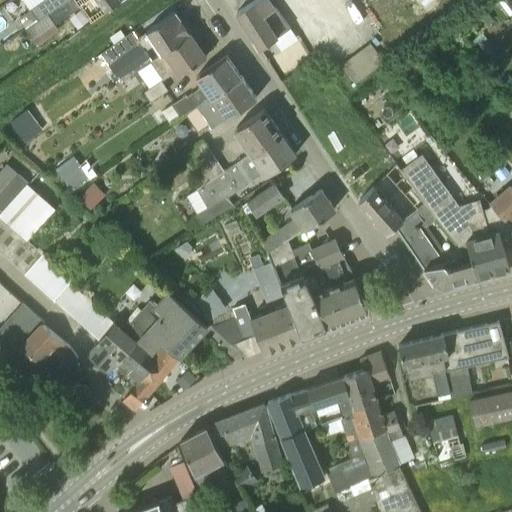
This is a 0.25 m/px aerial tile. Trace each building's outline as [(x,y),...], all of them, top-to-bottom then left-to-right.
[(67,0),(39,21),(26,30),(33,40),(80,7),(75,0),(67,0)] [(39,21),(67,0),(42,0),(30,9),(39,21)] [(93,0),(104,15),(124,0),(93,0)] [(274,9),(267,0),(256,0),(236,13),(258,49),(290,29),(275,8),(274,9)] [(480,9),(471,17),(482,30),(491,22),(480,9)] [(149,62),(188,34),(174,13),(136,38),(132,32),(93,59),(99,68),(117,57),(122,65),(134,57),(141,68),(149,62)] [(188,34),(149,62),(161,81),(174,72),(177,77),(205,58),(188,34)] [(185,115),(240,78),(225,58),(194,79),(200,88),(187,96),(187,95),(170,106),(178,118),(184,114),(185,115)] [(108,100),(134,83),(129,75),(103,92),(108,100)] [(240,78),(185,115),(196,133),(208,125),(211,128),(254,98),(240,78)] [(150,103),(167,91),(160,82),(143,93),(150,103)] [(250,154),(279,133),(263,110),(233,131),(248,153),(249,152),(250,154)] [(223,173),(204,185),(195,190),(206,207),(188,219),(195,229),(232,205),(227,197),(262,174),(264,177),(295,155),(280,133),(280,134),(279,133),(250,154),(249,152),(248,153),(249,155),(223,173)] [(204,185),(223,173),(202,142),(182,155),(204,185)] [(511,241),(508,228),(490,206),(481,211),(478,200),(457,206),(421,155),(400,170),(408,182),(407,183),(423,204),(435,220),(436,220),(458,246),(456,247),(479,277),(511,267),(511,241)] [(90,180),(73,157),(55,170),(71,193),(90,180)] [(0,191),(17,172),(8,164),(7,163),(0,170),(0,191)] [(386,233),(394,227),(423,204),(407,183),(396,167),(373,187),(357,202),(386,233)] [(17,172),(0,191),(0,208),(2,211),(29,182),(17,172)] [(255,218),(283,199),(273,184),(245,203),(255,218)] [(90,210),(103,198),(91,185),(78,197),(90,210)] [(508,228),(511,241),(511,189),(508,185),(488,203),(490,206),(508,228)] [(266,253),(331,212),(334,210),(320,190),(288,211),(289,214),(273,225),(276,230),(259,242),(266,253)] [(426,228),(435,220),(423,204),(394,227),(422,269),(432,284),(442,287),(479,277),(456,247),(444,254),(426,228)] [(110,219),(103,211),(94,218),(100,226),(110,219)] [(4,221),(0,225),(0,243),(13,230),(4,221)] [(0,253),(5,257),(22,238),(13,230),(0,243),(0,253)] [(22,238),(5,257),(14,266),(32,246),(22,238)] [(312,294),(325,326),(371,310),(356,274),(353,276),(334,240),(311,250),(307,242),(305,243),(312,262),(299,266),(312,294)] [(312,262),(305,243),(292,249),(294,256),(273,266),(281,286),(288,302),(301,337),(309,334),(324,327),(325,326),(312,294),(299,266),(312,262)] [(32,246),(14,266),(22,273),(39,253),(32,246)] [(39,253),(22,273),(32,282),(49,262),(39,253)] [(248,258),(253,269),(263,266),(258,254),(248,258)] [(49,262),(32,282),(42,291),(60,271),(49,262)] [(69,283),(71,281),(60,271),(42,291),(53,300),(69,283)] [(69,283),(53,300),(61,307),(77,290),(69,283)] [(61,307),(70,316),(87,299),(77,290),(61,307)] [(161,344),(179,358),(206,327),(166,291),(154,304),(149,299),(125,327),(115,319),(114,322),(136,343),(151,356),(161,344)] [(80,324),(96,307),(87,299),(70,316),(80,324)] [(301,337),(288,302),(274,307),(270,309),(268,304),(259,307),(261,313),(249,317),(244,304),(231,308),(235,317),(213,324),(234,343),(260,333),(267,351),(301,337),(309,334),(301,337)] [(35,333),(43,324),(24,307),(16,315),(35,333)] [(90,334),(107,316),(96,307),(80,324),(90,334)] [(35,333),(16,315),(8,324),(26,342),(35,333)] [(136,343),(114,322),(107,316),(90,334),(100,342),(89,355),(107,370),(113,362),(118,366),(123,359),(136,343)] [(447,333),(462,397),(472,394),(465,365),(506,356),(498,321),(447,333)] [(26,342),(8,324),(0,333),(0,341),(17,352),(20,348),(26,342)] [(68,371),(79,358),(67,345),(43,324),(35,333),(26,342),(20,348),(39,363),(48,353),(68,371)] [(439,402),(462,397),(447,333),(442,334),(397,346),(402,367),(404,366),(407,378),(430,373),(430,372),(432,371),(439,402)] [(158,361),(151,356),(136,343),(123,359),(131,366),(125,372),(136,382),(123,397),(126,399),(140,381),(141,381),(158,361)] [(178,359),(179,358),(161,344),(151,356),(158,361),(141,381),(140,381),(126,399),(135,407),(177,359),(178,359)] [(352,408),(376,400),(373,391),(370,383),(389,377),(379,350),(358,358),(362,370),(344,376),(351,396),(348,397),(352,408)] [(508,367),(501,369),(503,378),(510,376),(508,367)] [(189,370),(180,378),(186,386),(196,377),(189,370)] [(354,414),(352,408),(348,397),(351,396),(344,376),(306,388),(312,406),(317,418),(339,411),(341,418),(354,414)] [(306,388),(267,402),(281,438),(316,424),(309,407),(312,406),(306,388)] [(475,427),(511,418),(511,392),(511,391),(469,400),(475,427)] [(386,428),(391,440),(402,437),(393,410),(381,414),(376,400),(352,408),(354,414),(341,418),(340,419),(347,441),(386,428)] [(205,428),(217,449),(250,436),(260,472),(283,464),(275,432),(264,405),(205,426),(206,428),(205,428)] [(435,465),(453,460),(466,457),(456,436),(450,415),(425,422),(431,442),(429,442),(435,465)] [(216,449),(217,449),(205,428),(180,441),(197,487),(215,479),(208,468),(223,460),(216,449)] [(349,457),(324,468),(334,492),(349,486),(367,478),(399,466),(398,464),(399,463),(391,440),(386,428),(347,441),(344,442),(349,457)] [(303,430),(281,438),(300,486),(324,477),(303,430)] [(504,439),(480,444),(482,452),(506,447),(504,439)] [(168,466),(171,473),(186,468),(183,460),(168,466)] [(257,481),(246,464),(230,475),(241,491),(257,481)] [(420,511),(417,504),(399,466),(367,478),(378,511),(420,511)] [(125,511),(185,511),(201,506),(196,494),(170,504),(168,497),(125,511)] [(252,511),(251,509),(245,499),(232,506),(235,511),(252,511)]
